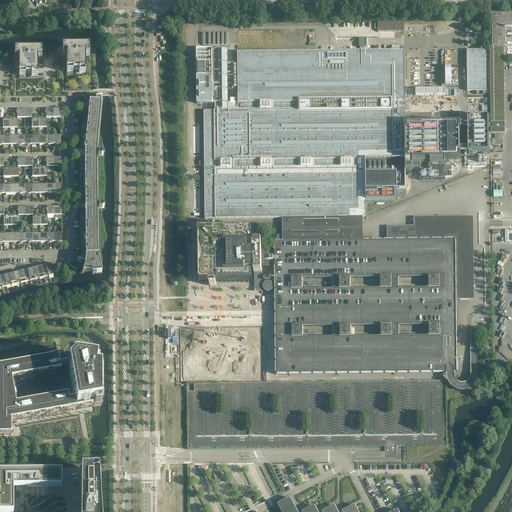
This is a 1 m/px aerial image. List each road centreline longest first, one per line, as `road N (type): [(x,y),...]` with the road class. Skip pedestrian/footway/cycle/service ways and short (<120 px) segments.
road 1 (secondary): [(146,318),(150,171),(138,2)]
road 2 (secondary): [(121,0),(132,156),(124,313)]
road 3 (secondary): [(147,454),(146,318)]
road 4 (secondary): [(123,321),(128,453)]
road 5 (unclassified): [(0,460),(128,453)]
road 6 (unclassified): [(128,453),(0,447)]
road 7 (residential): [(0,255),(67,254),(70,202)]
